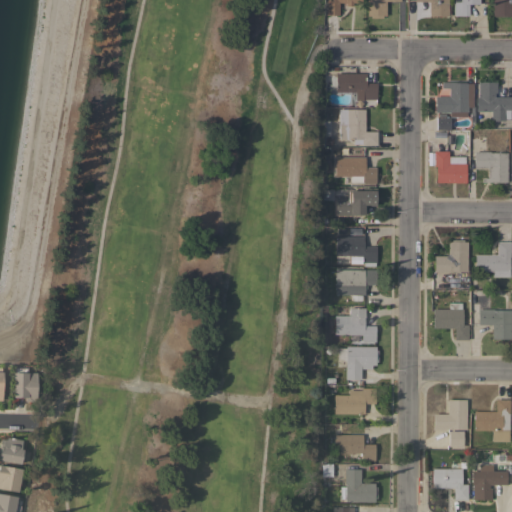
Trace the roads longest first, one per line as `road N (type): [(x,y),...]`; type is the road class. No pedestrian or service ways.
road 1 (residential): [(404,511),(408,50)]
road 2 (residential): [(511,49),(334,50)]
